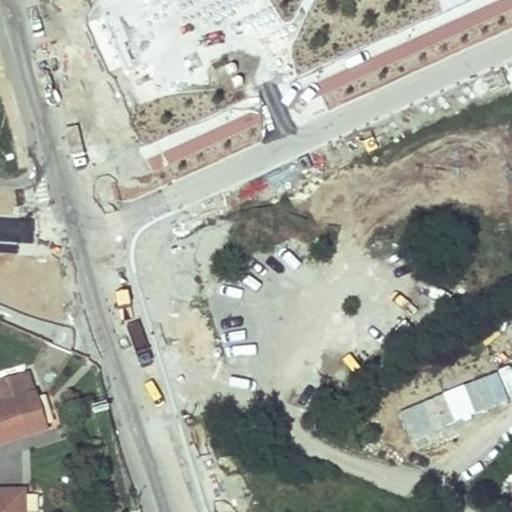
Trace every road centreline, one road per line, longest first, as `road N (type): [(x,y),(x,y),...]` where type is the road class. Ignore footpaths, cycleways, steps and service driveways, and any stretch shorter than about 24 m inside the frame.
road 1 (residential): [(511,44),(93,227)]
road 2 (residential): [(442,511),(201,394),(149,407)]
road 3 (secondary): [(93,227),(24,0)]
road 4 (secondary): [(149,407),(93,227)]
